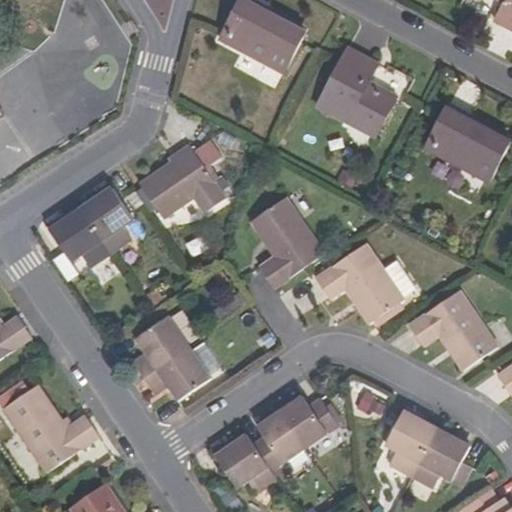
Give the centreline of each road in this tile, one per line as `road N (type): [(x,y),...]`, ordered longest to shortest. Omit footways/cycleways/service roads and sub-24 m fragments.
road 1 (residential): [(159,0),(156,62),(135,132),(0,223)]
road 2 (residential): [(159,458),(0,227)]
road 3 (residential): [(306,359),(363,353),(483,415),(511,447)]
road 4 (residential): [(159,458),(306,359)]
road 5 (residential): [(511,81),(361,0)]
